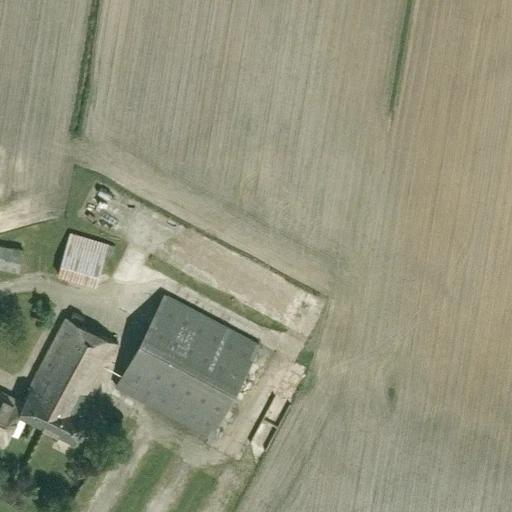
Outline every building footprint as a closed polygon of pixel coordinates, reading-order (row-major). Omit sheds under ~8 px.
[(69,231),(56,274),(95,285),(105,254),(112,256),(115,245),(108,243),(69,231)] [(0,267),(18,271),(22,253),(23,248),(0,243),(0,267)] [(209,435),(258,343),(164,293),(114,385),(209,435)] [(31,386),(23,402),(0,390),(0,443),(1,444),(17,413),(73,440),(84,417),(78,415),(117,342),(66,315),(29,385),(31,386)] [(250,427),(261,433),(267,421),(256,415),(250,427)]
